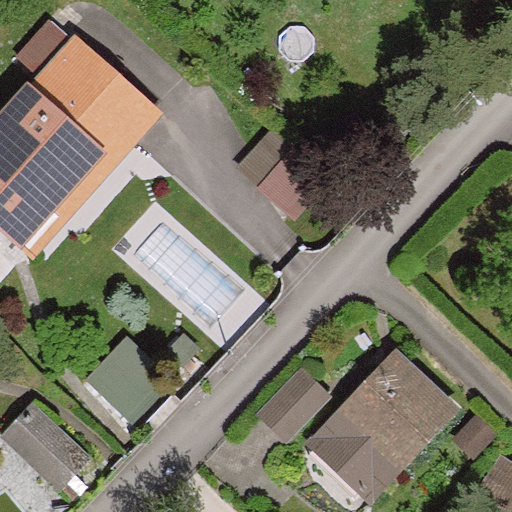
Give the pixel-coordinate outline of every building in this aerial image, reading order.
[(154,112),(75,41),(0,123),(0,229),(26,253),(154,112)] [(292,209),(313,193),(290,162),(269,179),(292,209)] [(130,336),(92,374),(137,419),(175,381),(130,336)] [(463,413),(399,352),(305,448),(374,510),(463,413)] [(266,410),(297,436),(339,385),(309,360),(266,410)] [(31,410),(3,440),(59,492),(87,461),(31,410)] [(511,511),(511,463),(502,457),(465,511),(511,511)]
